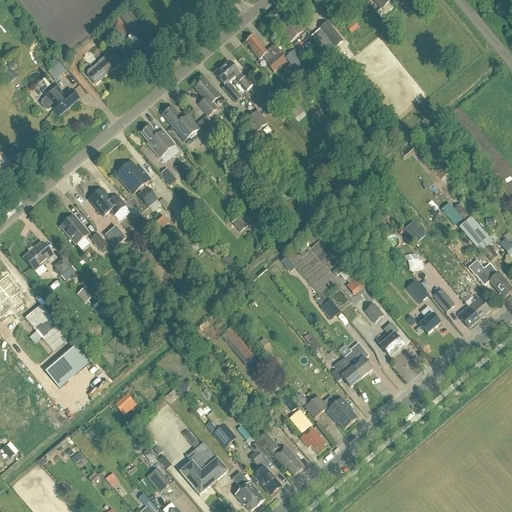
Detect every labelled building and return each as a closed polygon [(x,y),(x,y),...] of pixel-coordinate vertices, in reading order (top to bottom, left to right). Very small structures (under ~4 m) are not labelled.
[(372,0),(382,11),(393,1),(392,0),(372,0)] [(121,18),(136,36),(147,28),(132,9),(121,18)] [(271,23),(289,45),(305,32),(297,23),(291,28),(280,15),(271,23)] [(341,43),(326,23),(317,30),(309,37),(316,46),(325,39),(333,50),(341,43)] [(354,23),(347,29),(351,35),(359,29),(354,23)] [(267,66),(274,74),(286,64),(279,56),(275,60),(269,53),(268,55),(254,38),(246,44),(252,51),(251,51),(260,62),(263,59),(268,65),(267,66)] [(284,56),(295,69),(304,61),(293,48),(284,56)] [(88,78),(95,86),(120,65),(113,57),(111,55),(110,55),(105,60),(104,60),(99,64),(99,65),(93,70),(92,70),(88,73),(88,78)] [(56,66),(48,73),(53,80),(62,73),(60,71),(64,68),(55,57),(51,60),(56,66)] [(221,70),(232,83),(236,79),(247,92),(253,87),(246,78),(243,80),(229,63),(221,70)] [(223,90),(235,105),(242,99),(229,85),(232,83),(221,70),(214,75),(225,88),(223,90)] [(16,79),(10,72),(8,73),(3,77),(10,85),(16,79)] [(44,92),(54,85),(50,79),(40,86),(44,92)] [(204,82),(195,90),(204,102),(199,106),(209,118),(217,111),(212,105),(219,100),(204,82)] [(58,118),(79,101),(71,92),(63,99),(59,94),(60,93),(54,86),(43,95),(47,99),(42,104),(42,106),(46,112),(49,112),(51,110),(58,118)] [(163,117),(185,143),(199,132),(188,118),(183,122),(172,109),(163,117)] [(267,123),(257,111),(245,121),(255,133),(267,123)] [(149,145),(148,146),(160,161),(175,148),(163,133),(158,138),(150,128),(141,135),(149,145)] [(139,168),(136,170),(131,164),(116,177),(133,196),(138,192),(141,195),(138,198),(148,209),(157,202),(147,190),(146,190),(144,188),(151,181),(139,168)] [(172,177),(165,182),(170,188),(177,183),(172,177)] [(125,209),(116,198),(111,202),(102,192),(90,202),(104,219),(110,213),(114,218),(125,209)] [(60,229),(76,247),(89,236),(73,218),(60,229)] [(470,219),(459,228),(466,236),(481,252),(491,243),(470,219)] [(403,232),(415,246),(425,237),(413,224),(403,232)] [(90,239),(99,250),(105,245),(96,235),(90,239)] [(511,243),(503,251),(509,260),(510,259),(511,261),(511,243)] [(24,260),(35,274),(53,258),(42,245),(24,260)] [(482,253),(491,264),(497,259),(489,248),(482,253)] [(418,261),(414,256),(402,258),(409,272),(422,270),(421,262),(419,263),(418,261)] [(71,268),(63,258),(53,266),(60,276),(71,268)] [(287,259),(281,264),(287,271),(293,266),(287,259)] [(347,281),(355,273),(349,267),(341,275),(347,281)] [(490,284),(504,301),(511,293),(511,292),(498,276),(497,276),(490,267),(476,278),(484,288),(490,284)] [(332,274),(336,279),(342,274),(338,269),(332,274)] [(0,280),(0,288),(14,305),(20,300),(15,294),(20,290),(7,274),(0,280)] [(367,290),(367,279),(350,280),(351,291),(367,290)] [(415,282),(405,291),(418,307),(428,298),(415,282)] [(0,317),(14,305),(0,288),(0,317)] [(76,297),(84,306),(93,298),(85,289),(76,297)] [(432,299),(445,315),(455,307),(441,291),(432,299)] [(468,309),(479,322),(489,313),(479,301),(468,309)] [(337,313),(331,304),(317,314),(324,323),(337,313)] [(364,315),(373,327),(383,319),(373,307),(364,315)] [(40,308),(25,320),(53,354),(68,341),(40,308)] [(420,327),(427,337),(433,332),(440,326),(433,317),(434,316),(428,309),(421,315),(427,321),(420,327)] [(458,318),(469,331),(479,322),(468,309),(458,318)] [(403,347),(395,338),(399,334),(391,325),(383,332),(390,340),(381,348),(389,359),(403,347)] [(223,335),(249,366),(258,359),(232,328),(223,335)] [(316,338),(313,340),(310,335),(302,341),(314,356),(322,350),(318,345),(320,344),(316,338)] [(344,360),(361,381),(372,372),(364,362),(369,358),(359,346),(350,353),(352,354),(344,360)] [(74,347),(44,372),(59,391),(89,365),(74,347)] [(342,380),(350,390),(361,381),(344,360),(334,369),(336,371),(331,376),(338,383),(342,380)] [(290,409),(297,402),(288,393),(281,400),(290,409)] [(338,425),(344,432),(357,421),(351,414),(353,413),(342,400),(337,405),(333,399),(325,406),(319,398),(311,404),(303,395),(298,399),(305,409),(314,420),(325,412),(337,426),(338,425)] [(255,417),(261,422),(267,414),(262,410),(255,417)] [(154,422),(144,428),(148,433),(157,427),(154,422)] [(225,425),(214,435),(226,449),(237,439),(225,425)] [(300,440),(309,450),(311,448),(318,457),(325,451),(323,448),(325,447),(311,431),(309,433),(308,431),(303,435),(305,436),(300,440)] [(286,470),(293,478),(302,471),(295,462),(296,461),(286,449),(281,453),(266,435),(257,442),(262,448),(263,446),(271,455),(285,471),(286,470)] [(269,456),(262,448),(257,442),(251,448),(255,453),(250,457),(257,466),(269,456)] [(191,465),(180,475),(199,498),(227,474),(203,446),(187,460),(191,465)] [(6,447),(2,451),(10,460),(14,457),(6,447)] [(153,452),(158,457),(162,454),(157,448),(153,452)] [(162,459),(159,461),(167,471),(170,468),(162,459)] [(157,471),(152,475),(165,490),(170,486),(157,471)] [(251,481),(255,486),(259,484),(271,498),(281,489),(274,480),(274,479),(270,474),(267,476),(262,471),(251,481)] [(245,508),(248,511),(252,511),(256,509),(256,510),(264,504),(258,497),(259,496),(249,485),(249,486),(240,475),(235,479),(244,490),(235,498),(244,508),(245,508)] [(107,483),(112,490),(119,484),(114,478),(107,483)] [(157,511),(150,503),(145,507),(149,511),(157,511)]
